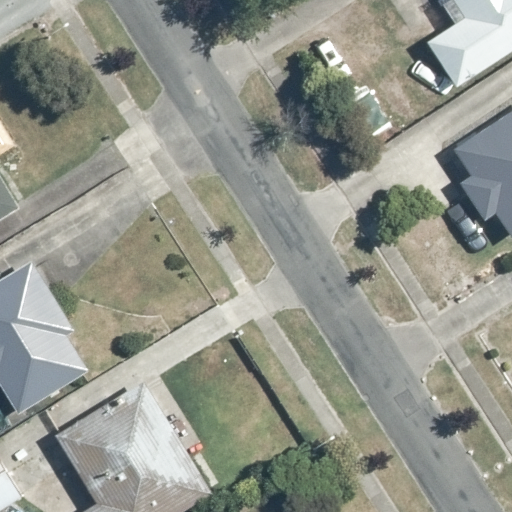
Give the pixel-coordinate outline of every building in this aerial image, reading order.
[(511,0),(455,0),(466,16),(428,40),(458,87),(511,52),(511,0)] [(511,110),(456,146),(474,174),(463,181),(485,215),(496,208),(511,233),(511,110)] [(0,221),(21,207),(0,173),(0,221)] [(0,282),(0,379),(1,379),(21,413),(94,370),(70,330),(74,327),(36,262),(18,272),(0,282)] [(183,511),(215,493),(147,382),(58,436),(99,504),(85,511),(183,511)] [(0,508),(24,495),(0,454),(0,508)]
